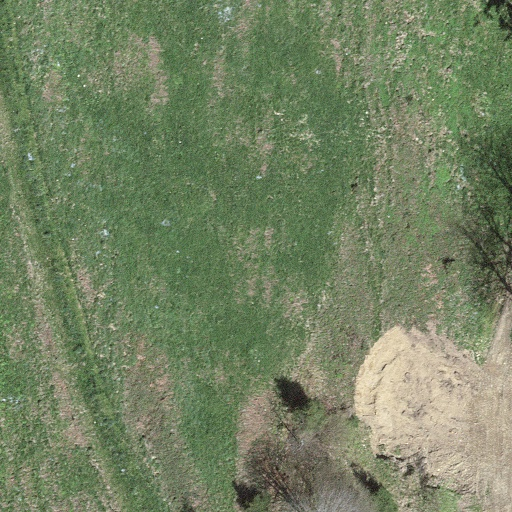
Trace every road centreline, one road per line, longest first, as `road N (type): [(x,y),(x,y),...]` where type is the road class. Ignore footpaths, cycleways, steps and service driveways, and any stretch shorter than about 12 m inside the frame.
road 1 (track): [(152,511),(62,307),(0,61)]
road 2 (track): [(511,356),(511,511)]
